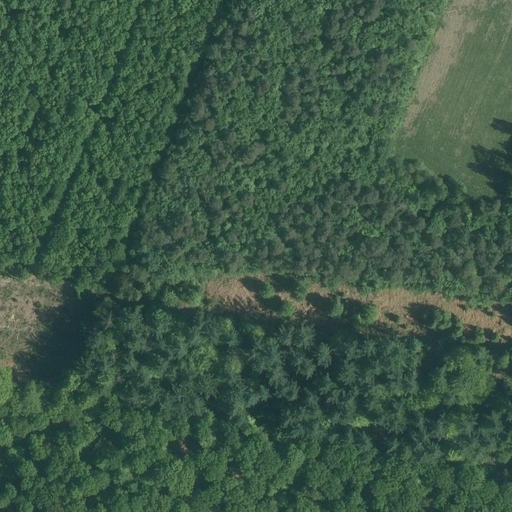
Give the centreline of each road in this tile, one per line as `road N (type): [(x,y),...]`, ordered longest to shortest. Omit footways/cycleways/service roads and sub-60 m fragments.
road 1 (track): [(12,511),(220,0)]
road 2 (track): [(0,374),(511,489)]
